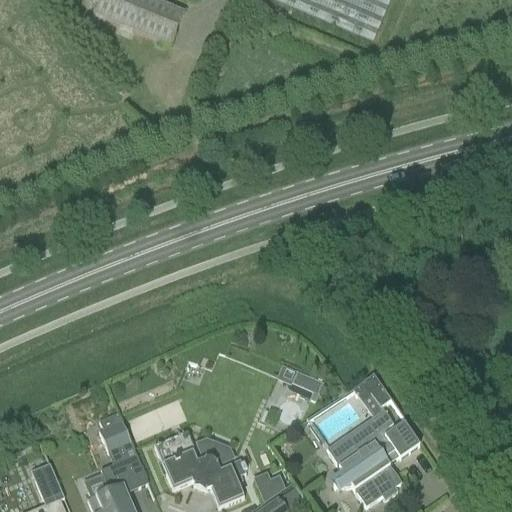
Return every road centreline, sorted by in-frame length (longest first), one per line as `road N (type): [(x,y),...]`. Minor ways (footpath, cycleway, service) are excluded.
road 1 (primary): [(0,306),(200,231),(511,139)]
road 2 (track): [(472,511),(357,344),(318,309)]
